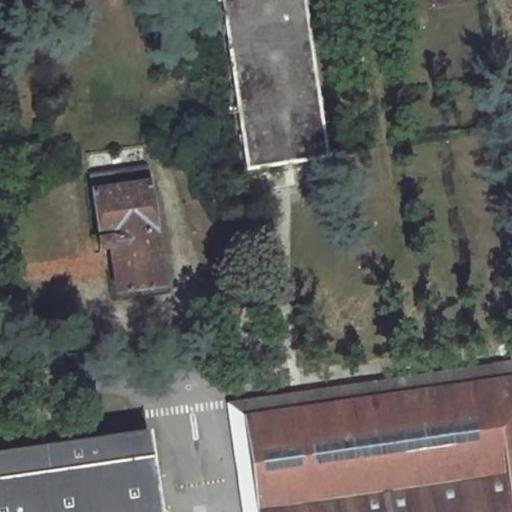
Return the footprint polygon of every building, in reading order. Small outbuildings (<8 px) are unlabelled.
[(302,0),(223,0),(248,171),(327,159),(302,0)] [(145,164),(89,173),(99,250),(109,249),(113,291),(161,284),(145,164)] [(511,361),(224,403),(240,511),(259,511),(246,416),(511,378),(511,361)] [(511,511),(511,378),(246,416),(259,511),(511,511)] [(158,511),(147,431),(0,452),(0,511),(158,511)]
